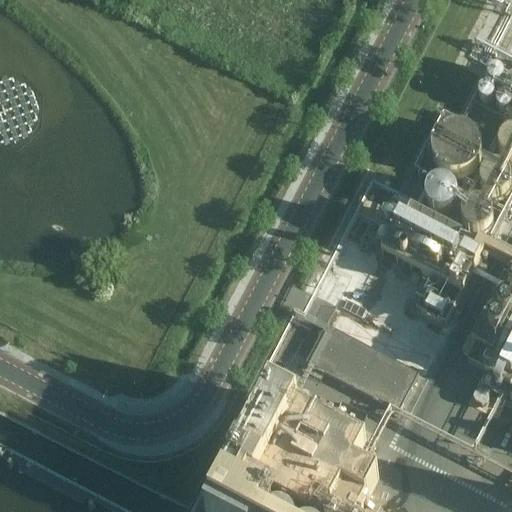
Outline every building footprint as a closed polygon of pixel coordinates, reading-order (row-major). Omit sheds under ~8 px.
[(511,137),(509,138),(503,141),(499,146),(498,152),(499,157),(502,163),(507,167),(511,167),(511,137)] [(511,195),(511,192),(511,183),(508,177),(502,173),(496,172),(490,173),(484,177),(481,182),(479,188),(480,194),(484,200),(487,202),(490,204),(495,205),(501,205),(507,201),(510,198),(511,195)] [(451,212),(452,206),(451,200),(448,196),(445,193),(442,192),(438,190),(432,191),(427,194),(423,198),(422,202),(421,205),(422,211),(425,216),(431,220),(436,221),(442,220),(447,217),(451,212)] [(378,198),(364,227),(385,238),(391,241),(385,252),(394,256),(392,262),(433,283),(428,294),(417,315),(446,330),(457,310),(485,256),(463,245),(464,242),(437,228),(432,226),(378,198)] [(490,229),(492,223),(491,218),(487,212),(485,210),(482,208),(476,207),(470,209),(465,213),(462,217),(461,223),(462,229),(465,234),(470,237),(475,238),(481,238),(487,234),(490,229)] [(511,276),(510,276),(471,350),(469,349),(461,364),(489,377),(481,394),(511,409),(511,276)] [(306,367),(350,390),(402,417),(421,379),(326,330),(306,367)] [(381,458),(273,401),(272,401),(229,483),(230,483),(214,511),(299,511),(305,502),(324,511),(393,511),(402,496),(370,479),(381,458)]
